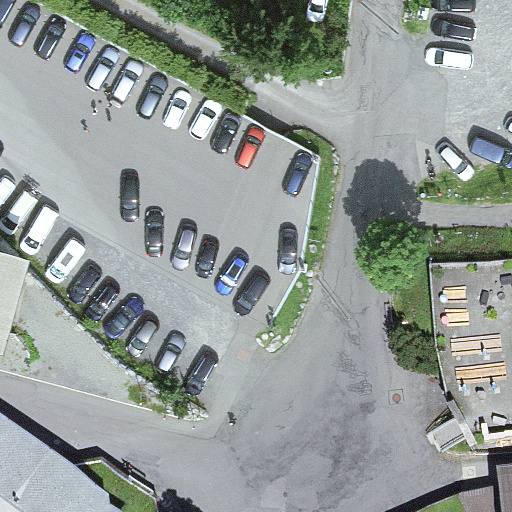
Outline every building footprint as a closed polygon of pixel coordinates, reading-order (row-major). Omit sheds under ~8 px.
[(453,416),(475,454),(511,450),(511,262),(430,266),(436,347),(441,375),(453,416)] [(0,303),(10,266),(0,263),(0,303)] [(153,511),(152,506),(113,479),(102,480),(88,471),(67,474),(53,464),(48,465),(38,478),(0,451),(0,511),(153,511)] [(511,511),(511,495),(462,501),(467,511),(511,511)] [(467,511),(462,501),(436,511),(467,511)]
